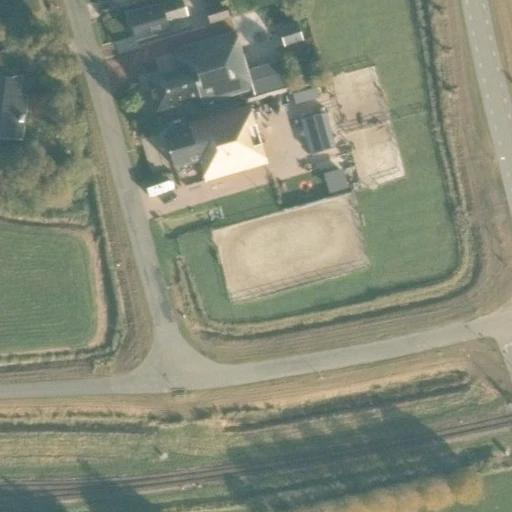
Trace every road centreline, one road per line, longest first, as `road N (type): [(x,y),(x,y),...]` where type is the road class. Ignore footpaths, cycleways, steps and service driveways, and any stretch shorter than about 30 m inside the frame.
road 1 (unclassified): [(173,383),(73,0)]
road 2 (unclassified): [(173,383),(334,362),(511,322)]
road 3 (unclassified): [(0,391),(173,383)]
road 4 (tertiary): [(511,165),(472,0)]
